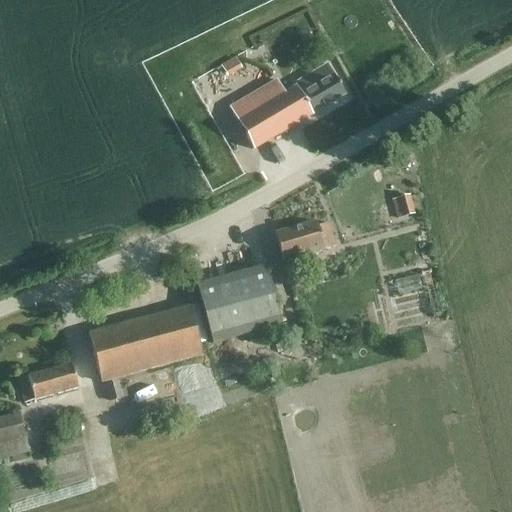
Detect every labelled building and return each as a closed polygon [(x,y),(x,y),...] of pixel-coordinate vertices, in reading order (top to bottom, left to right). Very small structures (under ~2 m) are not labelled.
[(250,150),(342,98),(325,68),(292,86),(294,89),(282,96),(274,82),(227,109),(250,150)] [(254,88),(272,78),(267,70),(250,80),(254,88)] [(409,196),(392,201),(397,220),(414,215),(409,196)] [(314,229),(313,224),(274,236),(281,264),(330,250),(323,226),(314,229)] [(195,288),(211,346),(281,327),(265,268),(195,288)] [(195,308),(87,337),(99,383),(199,357),(196,345),(204,343),(195,308)] [(22,403),(80,388),(73,361),(15,376),(22,403)] [(121,401),(117,384),(104,387),(108,404),(121,401)] [(16,414),(0,417),(0,458),(26,452),(16,414)]
